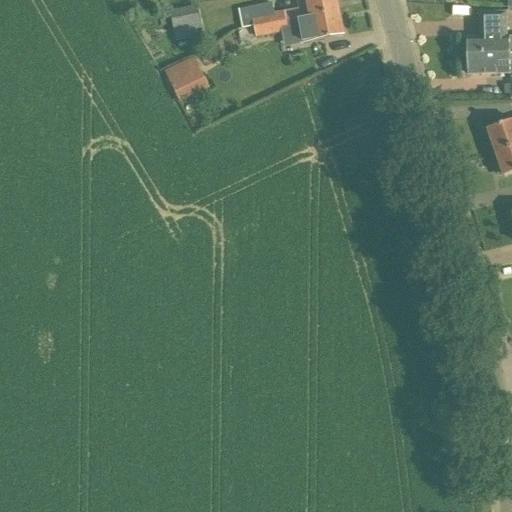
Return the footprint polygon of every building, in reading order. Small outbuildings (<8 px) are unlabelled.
[(306,0),(310,18),(340,12),(337,0),(306,0)] [(242,31),(287,22),(285,12),(272,15),(270,5),(239,11),(240,20),(242,31)] [(192,39),(204,36),(197,7),(185,9),(192,39)] [(172,12),(177,36),(187,34),(182,10),(172,12)] [(340,12),(310,18),(314,43),(345,37),(340,12)] [(468,56),(511,54),(511,38),(506,39),(505,14),(479,14),(480,39),(468,40),(468,56)] [(287,22),(242,31),(244,39),(255,37),(256,39),(289,32),(287,22)] [(511,54),(468,56),(469,76),(510,75),(510,69),(511,68),(511,54)] [(189,68),(187,63),(167,73),(174,89),(202,76),(196,64),(189,68)] [(495,154),(511,148),(511,122),(487,131),(495,154)] [(511,148),(495,154),(500,167),(496,169),(499,177),(503,177),(503,178),(511,174),(511,148)]
